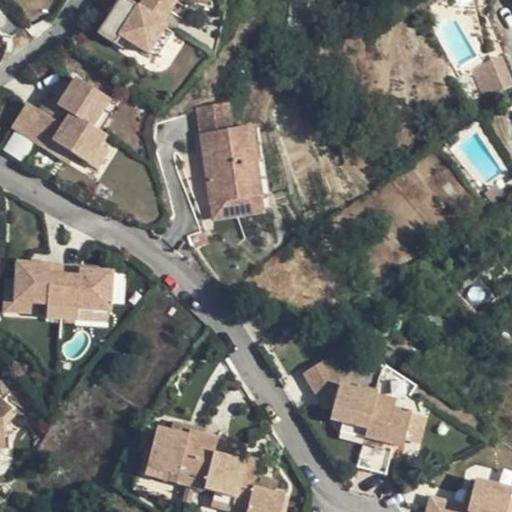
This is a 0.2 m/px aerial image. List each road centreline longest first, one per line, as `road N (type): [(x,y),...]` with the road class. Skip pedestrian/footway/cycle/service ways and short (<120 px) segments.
road 1 (residential): [(0,166),(158,253),(214,300),(364,511)]
road 2 (residential): [(0,85),(63,34),(83,0)]
